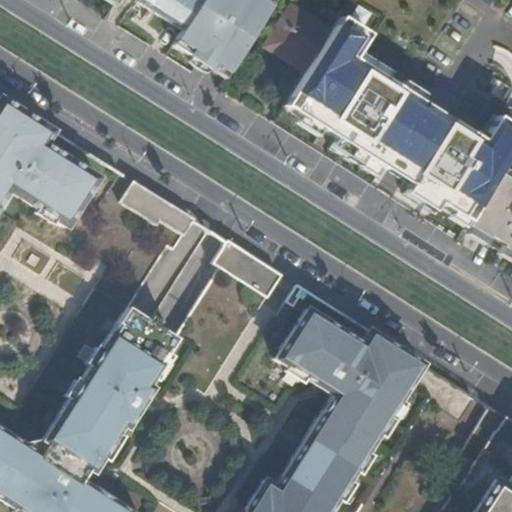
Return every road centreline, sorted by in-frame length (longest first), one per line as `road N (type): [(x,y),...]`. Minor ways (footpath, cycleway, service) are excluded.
road 1 (residential): [(0,57),(511,379)]
road 2 (residential): [(511,320),(2,0)]
